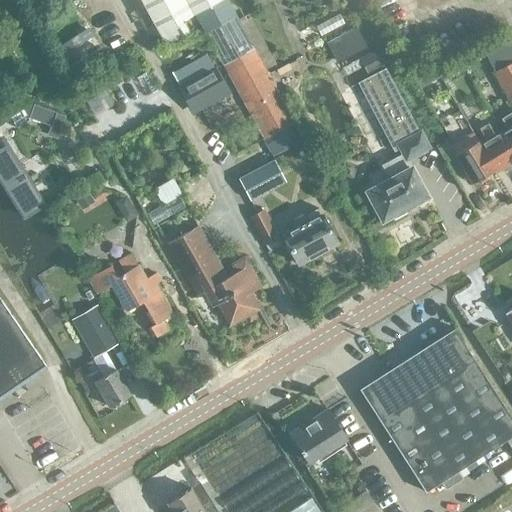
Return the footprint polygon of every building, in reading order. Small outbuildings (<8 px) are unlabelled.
[(140,0),(166,46),(189,32),(184,21),(221,0),(140,0)] [(356,28),(327,43),(337,62),(367,47),(356,28)] [(305,140),(296,123),(254,49),(223,66),(264,141),(273,157),(305,140)] [(385,68),(376,50),(360,58),(369,76),(385,68)] [(511,61),(494,72),(507,97),(511,104),(511,103),(511,61)] [(215,68),(180,88),(192,110),(227,91),(215,68)] [(394,218),(405,212),(405,211),(406,207),(426,196),(406,158),(414,153),(416,157),(426,151),(424,147),(427,146),(421,136),(420,137),(384,69),(358,82),(394,151),(400,147),(402,151),(401,151),(403,154),(382,165),(389,179),(366,191),(382,220),(389,216),(393,217),(394,218)] [(501,132),(511,150),(511,111),(501,118),(507,129),(501,132)] [(55,113),(47,135),(56,138),(65,116),(55,113)] [(511,161),(511,150),(501,132),(495,136),(488,124),(480,128),(487,141),(481,145),(496,171),(511,161)] [(496,171),(481,145),(478,140),(472,143),(468,136),(451,146),(456,154),(455,154),(472,183),(494,170),(495,172),(496,171)] [(43,202),(16,159),(0,168),(0,178),(23,215),(43,202)] [(244,176),(239,178),(250,200),(255,197),(286,181),(274,160),(244,176)] [(176,178),(158,184),(163,199),(181,192),(176,178)] [(85,188),(73,195),(82,209),(94,201),(85,188)] [(294,229),(283,235),(299,264),(337,243),(318,208),(291,223),(294,229)] [(262,210),(250,216),(265,245),(266,244),(278,238),(262,210)] [(226,277),(206,242),(197,226),(167,242),(196,295),(204,291),(210,303),(214,301),(228,327),(260,309),(252,295),(249,297),(247,294),(260,286),(244,258),(233,264),(237,271),(226,277)] [(110,265),(88,278),(97,293),(112,285),(127,310),(138,304),(145,306),(155,323),(150,326),(155,336),(168,329),(163,320),(172,314),(155,283),(160,280),(156,272),(146,278),(134,258),(125,264),(128,269),(117,276),(110,265)] [(0,394),(45,363),(0,298),(0,394)] [(116,342),(96,307),(78,317),(86,332),(82,334),(94,355),(116,342)] [(511,419),(456,332),(454,333),(394,371),(392,368),(359,389),(425,492),(440,482),(445,489),(462,478),(457,471),(511,435),(511,419)] [(92,359),(74,370),(79,379),(98,368),(92,359)] [(97,386),(109,406),(130,394),(115,369),(102,376),(99,370),(80,380),(87,392),(97,386)] [(347,439),(327,409),(289,433),(309,464),(347,439)] [(166,502),(172,511),(203,511),(189,488),(166,502)]
